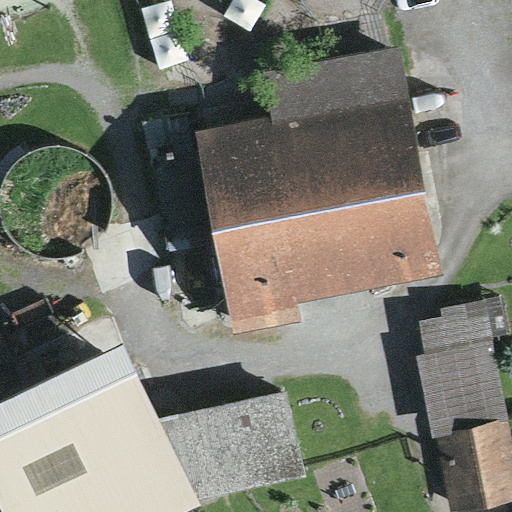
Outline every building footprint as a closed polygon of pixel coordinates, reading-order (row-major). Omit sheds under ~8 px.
[(273,111),(194,126),(198,145),(212,236),(232,331),(303,318),(299,295),(445,268),(402,39),(264,65),(273,111)] [(212,236),(198,145),(152,152),(166,243),(212,236)] [(421,319),(427,352),(492,340),(509,337),(502,296),(439,307),(441,315),(421,319)] [(125,340),(0,401),(0,502),(4,511),(185,511),(206,502),(204,496),(162,413),(125,340)] [(511,496),(511,440),(492,340),(427,352),(420,352),(450,509),(511,496)] [(287,387),(162,413),(204,496),(306,474),(287,387)]
